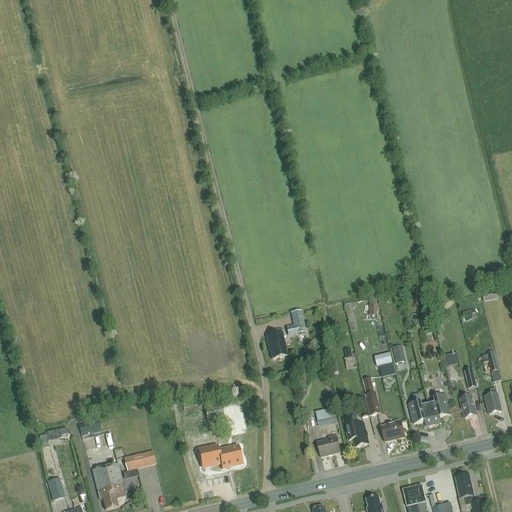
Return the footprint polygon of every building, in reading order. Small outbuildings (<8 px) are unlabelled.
[(498,300),(497,295),(505,293),(504,288),(494,290),(495,292),(482,295),(484,303),(498,300)] [(378,306),(376,297),(369,298),(370,306),(369,306),(369,316),(378,316),(378,306)] [(294,327),(290,328),(292,336),(306,333),(301,312),(291,314),(294,327)] [(472,320),(471,312),(464,313),(466,323),(472,320)] [(425,337),(433,335),(429,321),(421,323),(425,337)] [(438,332),(444,330),(442,323),(436,325),(438,332)] [(273,361),(287,358),(282,334),(266,337),(270,352),(271,352),(273,361)] [(406,363),(402,346),(393,348),(396,365),(406,363)] [(353,349),(346,350),(348,358),(354,357),(353,349)] [(460,353),(446,356),(448,367),(462,364),(460,353)] [(489,363),(494,384),(502,382),(495,354),(482,357),(483,365),(489,363)] [(396,376),(393,366),(380,369),(382,379),(396,376)] [(477,389),(473,370),(464,372),(468,391),(477,389)] [(363,381),(366,396),(371,418),(382,416),(376,394),(375,394),(371,379),(363,381)] [(492,397),(485,399),(489,416),(502,413),(498,396),(496,390),(490,391),(492,397)] [(371,418),(366,396),(365,397),(365,399),(357,401),(361,420),(371,418)] [(435,405),(429,406),(434,426),(441,424),(440,419),(451,417),(446,397),(434,400),(435,405)] [(472,398),(461,401),(465,420),(477,417),(472,398)] [(434,426),(429,406),(422,408),(421,403),(409,406),(414,425),(425,423),(426,428),(434,426)] [(224,417),(222,407),(205,411),(207,421),(224,417)] [(337,424),(334,409),(316,413),(318,427),(337,424)] [(364,425),(358,427),(356,418),(344,421),(349,442),(353,441),(355,449),(369,446),(364,425)] [(78,425),(81,437),(101,432),(98,420),(78,425)] [(385,444),(405,439),(400,421),(394,423),(395,425),(381,428),(385,444)] [(45,434),(45,436),(39,437),(42,449),(49,448),(48,443),(65,439),(63,430),(45,434)] [(198,437),(202,451),(218,447),(214,433),(198,437)] [(321,459),(340,454),(336,437),(329,438),(330,441),(317,444),(321,459)] [(238,448),(207,455),(210,467),(221,465),(222,470),(242,465),(238,448)] [(156,465),(153,452),(124,459),(127,472),(156,465)] [(115,499),(125,497),(117,466),(91,473),(98,501),(101,501),(103,501),(105,511),(117,508),(115,499)] [(486,511),(484,502),(476,504),(474,497),(475,497),(469,477),(462,478),(461,477),(458,478),(457,479),(455,480),(460,501),(463,511),(470,511),(472,511),(471,511),(486,511)] [(65,499),(60,480),(48,483),(53,503),(65,499)] [(425,502),(421,488),(404,492),(407,507),(425,502)] [(87,504),(85,496),(79,497),(81,505),(87,504)] [(367,511),(383,511),(382,506),(380,506),(378,498),(366,501),(368,509),(367,510),(367,511)]
